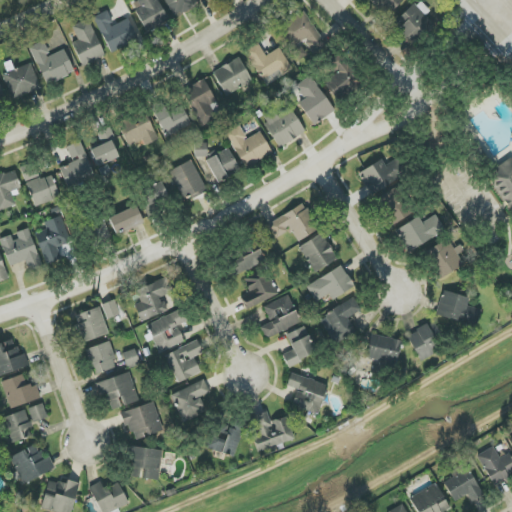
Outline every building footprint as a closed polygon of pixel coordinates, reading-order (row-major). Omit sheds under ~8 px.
[(135,11),(146,32),(169,21),(157,0),(137,0),(141,7),(135,11)] [(164,0),(173,17),(201,2),(199,0),(164,0)] [(370,0),(386,17),(404,0),(370,0)] [(436,20),(418,0),(393,24),(411,44),(436,20)] [(93,17),(110,54),(138,41),(129,19),(114,26),(107,11),(93,17)] [(278,29),(291,49),(305,40),(313,53),(326,45),(304,12),(278,29)] [(105,56),(88,19),(72,27),(78,40),(72,43),(83,67),(105,56)] [(65,50),(49,56),(43,42),(30,47),(46,85),(74,73),(65,50)] [(249,56),(268,86),(293,69),(279,48),(266,56),(261,48),(249,56)] [(330,65),(335,71),(322,83),(338,99),(361,78),(340,56),(330,65)] [(223,95),(251,84),(242,59),(214,69),(223,95)] [(12,99),(41,88),(31,63),(14,70),(11,61),(4,64),(8,73),(3,75),(12,99)] [(296,87),(305,99),(298,104),(314,125),(334,110),(309,77),(296,87)] [(201,125),(222,114),(204,79),(182,90),(201,125)] [(151,107),(165,138),(192,125),(182,105),(169,111),(165,101),(151,107)] [(305,135),(291,104),(263,116),(277,147),(305,135)] [(145,146),(158,141),(146,114),(119,125),(128,147),(143,140),(145,146)] [(227,132),(243,168),(272,154),(262,132),(247,139),(241,126),(227,132)] [(90,149),(98,167),(118,158),(110,140),(90,149)] [(60,168),(68,188),(96,177),(81,141),(66,147),(73,163),(60,168)] [(207,157),(207,144),(195,144),(195,157),(207,157)] [(218,183),(241,171),(229,148),(206,160),(218,183)] [(358,173),(371,195),(408,173),(398,158),(385,166),(381,160),(358,173)] [(511,158),(486,174),(509,210),(511,207),(511,158)] [(170,169),(182,201),(206,193),(194,161),(170,169)] [(21,169),(35,207),(60,197),(52,175),(41,179),(35,164),(21,169)] [(0,174),(0,211),(16,205),(11,192),(21,188),(14,170),(0,174)] [(149,216),(172,203),(161,182),(137,195),(149,216)] [(376,198),(389,226),(412,214),(399,187),(376,198)] [(319,229),(304,203),(266,225),(274,239),(290,229),(297,242),(319,229)] [(109,219),(117,236),(144,223),(136,206),(109,219)] [(422,223),(418,217),(395,230),(408,252),(445,231),(436,215),(422,223)] [(111,237),(103,220),(90,226),(99,243),(111,237)] [(8,266),(26,261),(29,271),(41,268),(30,229),(14,233),(14,235),(1,239),(8,266)] [(247,255),(231,263),(237,276),(266,261),(253,234),(239,240),(247,255)] [(313,272),(336,261),(324,234),(300,245),(313,272)] [(456,251),(453,252),(448,240),(426,250),(439,278),(463,267),(456,251)] [(0,251),(0,282),(8,280),(0,251)] [(306,286),(316,302),(329,294),(332,300),(354,287),(342,265),(306,286)] [(244,281),(249,294),(241,297),(247,310),(278,295),(267,270),(244,281)] [(135,305),(140,321),(167,312),(162,297),(173,293),(168,278),(136,289),(141,303),(135,305)] [(469,298),(442,291),(436,317),(476,327),(480,310),(467,306),(469,298)] [(301,323),(289,295),(264,306),(271,322),(260,327),(265,339),(301,323)] [(318,318),(333,345),(356,333),(348,318),(361,311),(354,299),(318,318)] [(120,315),(114,300),(102,305),(108,320),(120,315)] [(109,334),(100,307),(74,316),(83,343),(109,334)] [(161,353),(184,341),(177,326),(187,321),(181,309),(147,326),(161,353)] [(286,335),(293,350),(282,355),(288,367),(316,354),(304,327),(286,335)] [(395,365),(401,341),(372,334),(366,357),(395,365)] [(26,366),(0,374),(0,344),(9,341),(12,350),(15,349),(18,356),(23,355),(26,366)] [(95,374),(117,368),(110,342),(87,349),(95,374)] [(201,374),(195,357),(203,354),(198,342),(166,354),(176,382),(201,374)] [(128,369),(140,365),(135,349),(123,354),(128,369)] [(139,401),(129,372),(99,382),(109,411),(139,401)] [(297,390),(292,405),(318,414),(328,386),(291,373),(287,386),(297,390)] [(39,400),(9,410),(0,383),(22,375),(25,384),(28,383),(31,390),(36,389),(39,400)] [(206,413),(200,397),(210,393),(205,381),(171,394),(182,422),(206,413)] [(163,431),(154,402),(123,413),(132,441),(163,431)] [(29,408),(33,423),(47,418),(43,404),(29,408)] [(1,417),(8,444),(31,438),(28,428),(30,428),(26,411),(1,417)] [(294,440),(287,417),(270,422),(267,412),(249,417),(259,451),(294,440)] [(229,426),(216,422),(207,448),(233,457),(245,424),(232,419),(229,426)] [(55,469),(47,451),(40,454),(36,444),(10,457),(23,485),(55,469)] [(500,459),(493,446),(477,456),(494,486),(511,475),(511,458),(509,453),(500,459)] [(128,477),(159,481),(163,450),(132,447),(128,477)] [(453,477),(443,483),(455,502),(467,495),(471,502),(483,495),(464,464),(450,472),(453,477)] [(71,511),(80,483),(67,480),(66,485),(49,480),(41,509),(52,511),(71,511)] [(117,511),(130,506),(118,483),(104,489),(100,482),(88,488),(100,511),(117,511)] [(409,498),(416,511),(451,511),(436,483),(409,498)]
